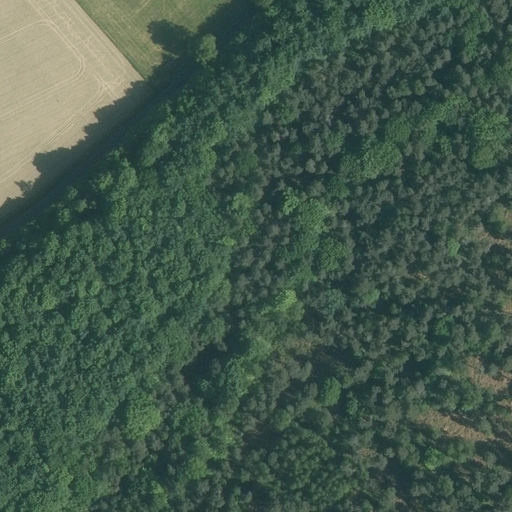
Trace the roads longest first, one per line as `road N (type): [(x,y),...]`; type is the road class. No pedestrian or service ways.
road 1 (track): [(0,267),(108,205),(305,31),(376,0)]
road 2 (unclassified): [(271,0),(36,210),(0,228)]
